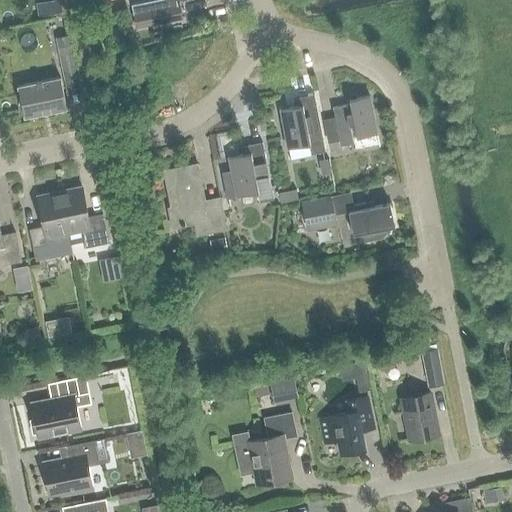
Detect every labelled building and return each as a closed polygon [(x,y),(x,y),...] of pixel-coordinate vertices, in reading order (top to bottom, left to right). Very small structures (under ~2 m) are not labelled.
[(63,13),(60,0),(52,0),(45,1),(48,16),(63,13)] [(183,19),(180,5),(177,6),(175,0),(157,0),(131,5),(136,28),(183,19)] [(64,71),(76,68),(73,53),(60,55),(64,71)] [(133,84),(144,81),(142,71),(131,73),(133,84)] [(61,77),(18,86),(25,118),(68,109),(61,77)] [(293,100),(295,107),(280,110),(288,150),(309,145),(311,155),(325,152),(314,96),(293,100)] [(377,134),(369,97),(356,99),(357,103),(333,108),(340,147),(354,144),(353,139),(377,134)] [(222,173),(228,201),(229,201),(228,199),(236,197),(257,193),(259,203),(274,200),(262,143),(261,144),(249,146),(248,146),(248,147),(242,148),(243,155),(229,158),(231,173),(224,174),(223,173),(222,173)] [(226,229),(221,204),(206,207),(197,164),(163,171),(171,208),(168,208),(172,228),(196,224),(198,235),(226,229)] [(108,243),(102,215),(88,218),(82,188),(59,193),(69,237),(70,245),(83,242),(84,248),(108,243)] [(296,190),(278,193),(280,203),(298,200),(296,190)] [(59,193),(37,197),(43,227),(29,230),(35,259),(59,254),(58,247),(70,245),(69,237),(59,193)] [(330,200),(304,205),(309,228),(335,223),(330,200)] [(389,233),(391,228),(394,228),(389,204),(375,207),(374,202),(349,207),(355,236),(360,235),(362,244),(379,240),(382,239),(384,238),(389,233)] [(0,266),(21,262),(15,233),(1,236),(0,231),(0,266)] [(228,251),(225,238),(209,241),(212,255),(228,251)] [(118,257),(107,259),(112,279),(122,277),(118,257)] [(48,337),(72,332),(68,317),(45,322),(48,337)] [(40,339),(38,327),(25,330),(27,341),(40,339)] [(363,359),(352,362),(358,391),(370,389),(363,359)] [(424,363),(429,387),(443,384),(439,360),(424,363)] [(276,402),(300,398),(295,373),(271,378),(276,402)] [(37,437),(81,428),(76,407),(91,404),(86,376),(56,382),(59,398),(31,404),(34,419),(30,420),(33,434),(37,434),(37,437)] [(409,440),(439,434),(430,393),(401,399),(409,440)] [(360,423),(373,420),(368,397),(347,401),(349,413),(320,419),(325,443),(337,441),(340,454),(366,449),(360,423)] [(238,453),(241,470),(254,467),(255,473),(257,485),(258,484),(258,482),(289,476),(290,478),(291,478),(283,439),(285,438),(296,436),(292,412),(264,418),(268,437),(250,441),(249,441),(251,450),(238,453)] [(142,431),(126,434),(128,445),(144,442),(142,431)] [(109,462),(104,438),(69,445),(71,457),(42,463),(49,496),(93,488),(88,466),(109,462)] [(503,500),(501,487),(483,490),(485,503),(503,500)] [(472,511),(470,497),(444,503),(446,511),(472,511)] [(82,511),(108,511),(105,499),(81,504),(82,511)]
